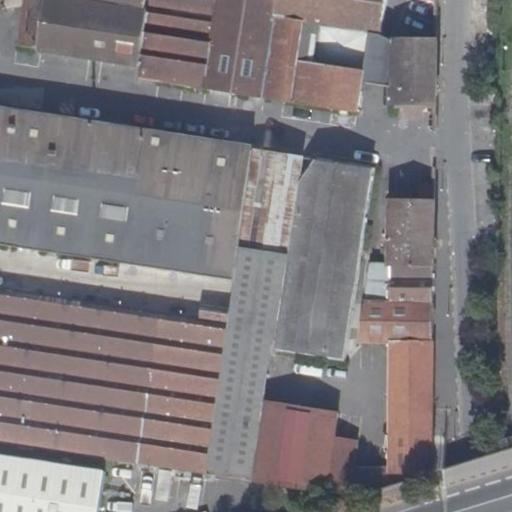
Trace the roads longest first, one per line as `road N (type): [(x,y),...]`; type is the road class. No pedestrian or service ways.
road 1 (residential): [(457,0),(474,511)]
road 2 (unknown): [(288,125),(0,74)]
road 3 (unknown): [(0,269),(259,305)]
road 4 (unknown): [(259,305),(227,476),(185,511)]
road 5 (unknown): [(288,125),(259,305)]
road 6 (unknown): [(395,0),(371,137)]
